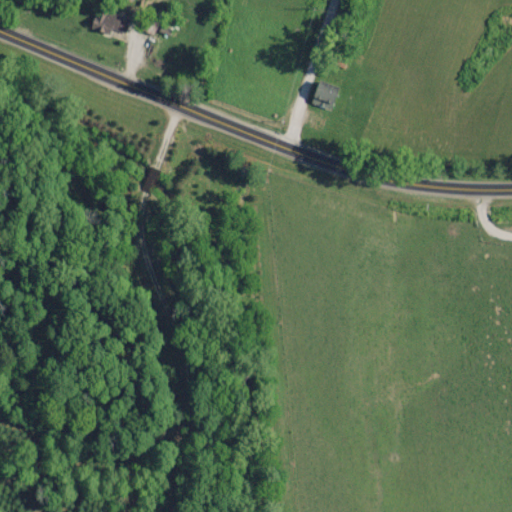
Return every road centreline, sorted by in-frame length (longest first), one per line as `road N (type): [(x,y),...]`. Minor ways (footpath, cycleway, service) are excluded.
road 1 (secondary): [(0,29),(329,164),(432,188),(511,190)]
road 2 (residential): [(283,147),(331,0)]
